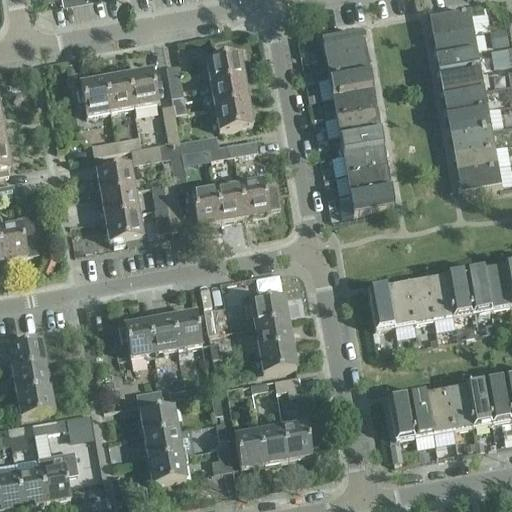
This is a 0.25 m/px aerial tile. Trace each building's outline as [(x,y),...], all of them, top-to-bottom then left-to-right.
[(432,25),(435,45),(475,38),(488,35),(486,20),(475,22),(473,12),(465,14),(466,19),(432,25)] [(490,35),(493,52),(509,49),(507,33),(490,35)] [(321,45),(325,65),(365,57),(362,38),(321,45)] [(435,45),(439,64),(479,57),(475,38),(435,45)] [(491,55),(493,72),(511,69),(511,64),(510,53),(491,55)] [(206,66),(210,90),(244,84),(240,61),(236,61),(235,57),(224,59),(225,63),(206,66)] [(325,65),(328,84),(369,77),(365,57),(325,65)] [(439,64),(442,84),(482,76),(479,57),(439,64)] [(166,74),(171,104),(183,102),(177,71),(166,74)] [(151,76),(127,80),(133,114),(157,110),(151,76)] [(442,84),(446,103),(486,96),(482,76),(442,84)] [(328,84),(332,104),(372,96),(369,77),(328,84)] [(127,80),(104,85),(110,118),(133,114),(127,80)] [(210,90),(215,114),(248,108),(244,84),(210,90)] [(110,118),(104,85),(80,89),(81,93),(77,94),(79,105),(83,104),(86,123),(110,118)] [(332,104),(335,123),(376,116),(372,96),(332,104)] [(446,103),(449,122),(489,115),(486,96),(446,103)] [(171,104),(173,111),(175,121),(186,119),(183,102),(171,104)] [(248,108),(215,114),(219,137),(252,131),(248,108)] [(174,148),(175,156),(181,155),(180,149),(175,121),(173,111),(161,113),(168,149),(174,148)] [(449,122),(453,142),(493,135),(489,115),(449,122)] [(335,123),(339,142),(379,135),(376,116),(335,123)] [(339,142),(342,162),(383,155),(379,135),(339,142)] [(453,142),(456,161),(496,154),(493,135),(453,142)] [(181,155),(175,156),(174,156),(175,161),(181,160),(208,155),(218,153),(216,142),(180,149),(181,155)] [(123,158),(130,157),(140,154),(138,143),(121,146),(123,158)] [(93,163),(123,158),(121,146),(91,151),(93,163)] [(225,152),(227,163),(257,158),(255,146),(225,152)] [(133,171),(170,165),(168,157),(174,156),(175,156),(174,148),(168,149),(140,154),(130,157),(133,171)] [(6,151),(0,152),(0,182),(4,182),(3,176),(10,175),(6,151)] [(218,153),(208,155),(210,166),(227,163),(225,152),(218,153)] [(456,161),(460,181),(500,174),(496,154),(456,161)] [(342,162),(346,181),(386,174),(383,155),(342,162)] [(168,157),(170,165),(174,188),(176,198),(187,196),(181,160),(175,161),(174,156),(168,157)] [(96,178),(100,201),(134,196),(130,172),(127,172),(126,163),(106,167),(108,176),(96,178)] [(346,181),(349,201),(390,193),(386,174),(346,181)] [(500,174),(460,181),(463,200),(503,193),(500,174)] [(262,186),(239,191),(245,224),(268,220),(267,216),(279,214),(275,188),(263,190),(262,186)] [(162,190),(166,207),(177,205),(176,198),(174,188),(162,190)] [(0,192),(0,204),(15,202),(13,190),(0,192)] [(239,191),(215,195),(221,228),(245,224),(239,191)] [(390,193),(349,201),(353,220),(393,213),(390,193)] [(221,228),(215,195),(191,199),(192,200),(187,201),(193,231),(197,231),(197,233),(221,228)] [(100,201),(105,225),(138,219),(134,196),(100,201)] [(177,205),(166,207),(171,237),(183,235),(177,205)] [(138,219),(105,225),(109,249),(113,248),(114,252),(124,250),(124,246),(142,243),(138,219)] [(18,230),(0,233),(0,254),(2,268),(26,263),(26,261),(37,259),(31,222),(17,225),(18,230)] [(511,271),(503,273),(510,313),(511,312),(511,271)] [(503,273),(484,276),(491,316),(510,313),(503,273)] [(484,276),(464,280),(472,320),(491,316),(484,276)] [(464,280),(445,283),(452,323),(472,320),(464,280)] [(445,283),(425,287),(433,327),(452,323),(445,283)] [(425,287),(406,290),(413,330),(433,327),(425,287)] [(406,290),(387,294),(394,334),(413,330),(406,290)] [(394,334),(387,294),(367,297),(375,337),(394,334)] [(250,309),(254,333),(287,327),(283,303),(250,309)] [(225,326),(222,313),(203,317),(208,341),(219,339),(217,327),(225,326)] [(195,318),(172,323),(178,356),(202,352),(195,318)] [(172,323),(148,327),(154,360),(178,356),(172,323)] [(154,360),(148,327),(124,331),(124,333),(119,334),(121,346),(126,345),(130,365),(154,360)] [(245,359),(258,357),(292,350),(287,327),(254,333),(255,339),(242,341),(245,359)] [(7,352),(12,376),(45,370),(41,346),(7,352)] [(209,349),(212,365),(220,363),(217,348),(209,349)] [(292,350),(258,357),(263,381),(296,374),(292,350)] [(12,376),(16,400),(50,394),(45,370),(12,376)] [(214,373),(216,389),(224,388),(221,372),(214,373)] [(0,376),(0,387),(9,386),(7,375),(0,376)] [(274,387),(276,398),(287,396),(289,404),(301,401),(298,382),(274,387)] [(504,386),(484,390),(491,430),(511,427),(504,386)] [(250,391),(252,399),(267,396),(266,388),(250,391)] [(484,390),(465,393),(472,434),(491,430),(484,390)] [(193,394),(194,401),(210,398),(208,391),(193,394)] [(243,400),(242,392),(226,395),(227,403),(243,400)] [(465,393),(445,397),(453,437),(472,434),(465,393)] [(50,394),(16,400),(21,424),(54,418),(50,394)] [(169,398),(170,406),(186,403),(184,395),(169,398)] [(136,400),(138,411),(162,407),(160,396),(136,400)] [(445,397),(426,400),(433,441),(453,437),(445,397)] [(426,400),(407,404),(414,444),(433,441),(426,400)] [(414,444),(407,404),(387,407),(394,448),(414,444)] [(211,406),(214,422),(222,420),(219,405),(211,406)] [(140,419),(144,443),(177,437),(173,413),(140,419)] [(57,437),(55,426),(31,430),(33,442),(57,437)] [(226,445),(224,429),(216,430),(219,446),(226,445)] [(306,429),(282,433),(288,466),(312,462),(306,429)] [(8,434),(9,442),(25,440),(23,432),(8,434)] [(282,433),(258,437),(264,471),(288,466),(282,433)] [(144,443),(148,467),(182,461),(177,437),(144,443)] [(264,471),(258,437),(234,442),(240,475),(264,471)] [(232,477),(228,452),(220,454),(222,465),(211,467),(213,480),(232,477)] [(182,461),(148,467),(152,491),(186,485),(182,461)] [(64,472),(40,477),(46,510),(70,506),(64,472)] [(40,477),(16,481),(21,511),(34,511),(46,510),(40,477)] [(0,511),(21,511),(16,481),(0,483),(0,511)]
